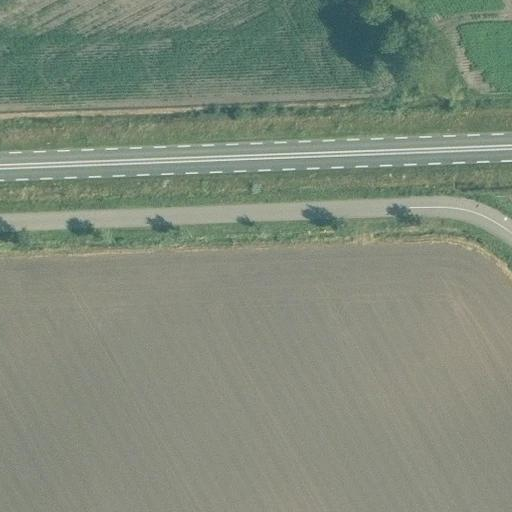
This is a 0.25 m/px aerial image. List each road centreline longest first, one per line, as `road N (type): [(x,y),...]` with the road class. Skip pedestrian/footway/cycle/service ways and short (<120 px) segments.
road 1 (unclassified): [(511,235),(484,214),(439,205),(0,223)]
road 2 (secondary): [(0,167),(511,147)]
